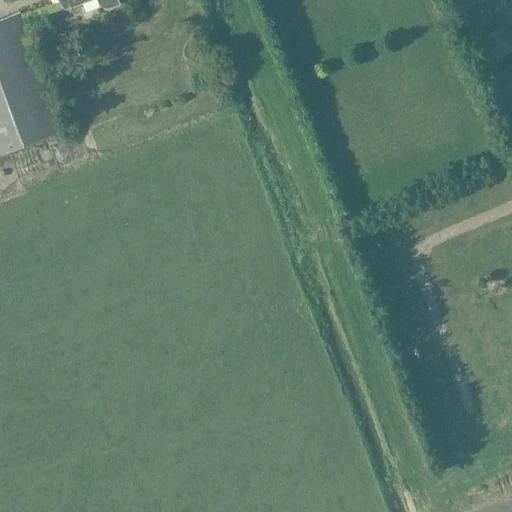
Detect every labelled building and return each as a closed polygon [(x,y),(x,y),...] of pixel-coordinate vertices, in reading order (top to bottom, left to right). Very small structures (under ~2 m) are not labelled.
[(68,0),(71,6),(86,0),(97,0),(98,4),(99,5),(101,8),(104,9),(111,9),(120,5),(118,0),(68,0)] [(18,14),(0,20),(0,153),(61,131),(18,14)] [(493,62),(504,59),(500,41),(489,44),(493,62)] [(363,229),(380,242),(394,223),(377,211),(363,229)] [(432,420),(437,433),(453,427),(448,414),(432,420)]
